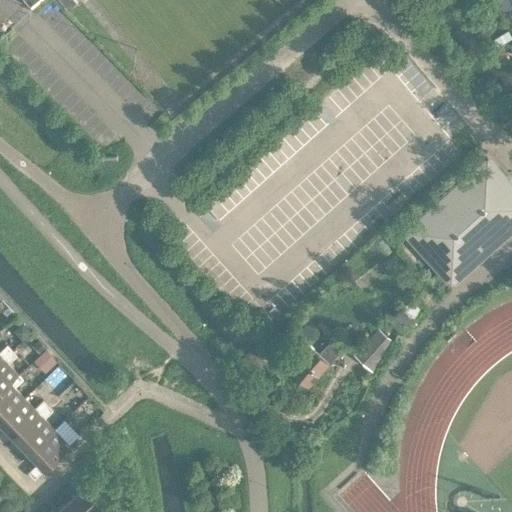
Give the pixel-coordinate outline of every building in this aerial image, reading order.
[(405,231),(451,282),(511,226),(511,185),(487,158),(405,231)] [(430,297),(425,291),(418,296),(424,302),(430,297)] [(400,331),(413,320),(401,307),(389,318),(400,331)] [(22,339),(31,330),(23,322),(14,331),(22,339)] [(329,362),(339,350),(330,341),(319,353),(308,343),(301,337),(290,349),(299,357),(288,368),(307,386),(329,362)] [(354,353),(362,361),(377,344),(369,337),(354,353)] [(33,344),(40,351),(46,346),(39,338),(33,344)] [(0,349),(0,359),(11,349),(6,344),(0,349)] [(8,363),(16,354),(11,349),(0,359),(0,390),(18,373),(8,363)] [(48,370),(57,362),(46,349),(37,358),(48,370)] [(23,378),(18,373),(0,390),(0,419),(24,397),(14,386),(23,378)] [(47,404),(52,409),(62,400),(57,395),(47,404)] [(42,399),(34,407),(24,397),(0,419),(0,421),(14,436),(47,404),(42,399)] [(14,436),(29,452),(54,428),(44,418),(52,409),(47,404),(14,436)] [(54,428),(29,452),(38,461),(27,471),(34,478),(69,444),(54,428)] [(109,511),(84,485),(68,501),(78,511),(109,511)] [(78,511),(68,501),(55,511),(78,511)]
